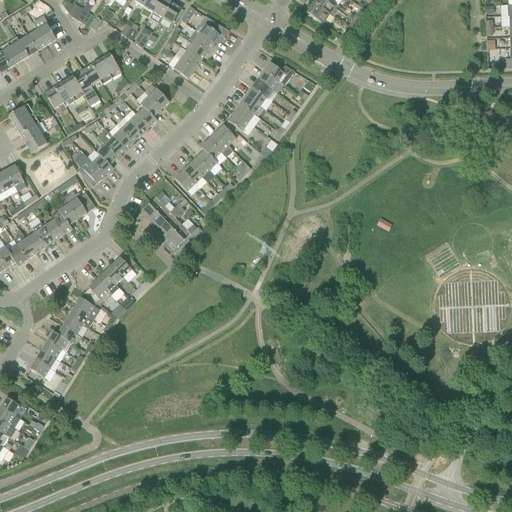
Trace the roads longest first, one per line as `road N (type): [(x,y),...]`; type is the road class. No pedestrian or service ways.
road 1 (tertiary): [(449,485),(321,443),(218,434),(120,452),(0,500)]
road 2 (tertiary): [(22,511),(127,469),(220,452),(317,461),(442,502)]
road 3 (residential): [(209,104),(128,184),(107,235),(17,297)]
road 4 (residential): [(209,104),(110,38),(80,49)]
road 5 (tertiary): [(370,79),(428,89),(511,85)]
